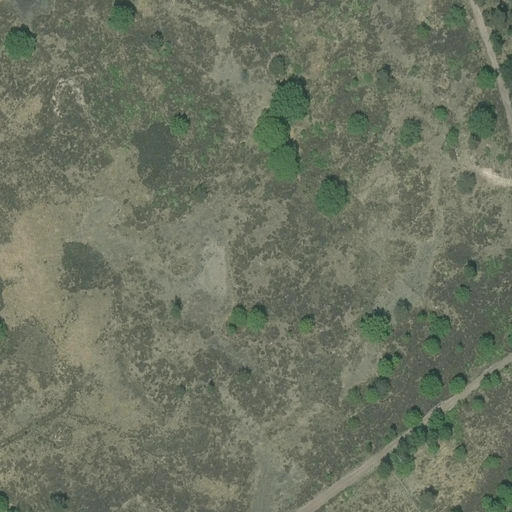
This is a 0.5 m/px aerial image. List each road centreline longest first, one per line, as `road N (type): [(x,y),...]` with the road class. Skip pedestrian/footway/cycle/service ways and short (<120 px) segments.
road 1 (track): [(300,511),(511,355)]
road 2 (track): [(511,126),(469,0)]
